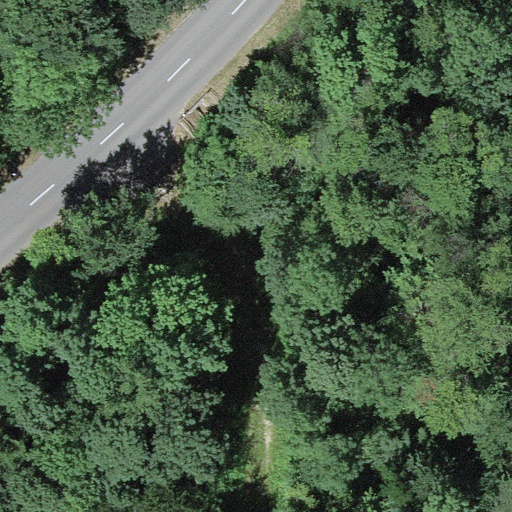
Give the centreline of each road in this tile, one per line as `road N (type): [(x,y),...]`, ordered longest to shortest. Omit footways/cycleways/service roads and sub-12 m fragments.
road 1 (track): [(254,511),(252,285),(192,199),(117,130)]
road 2 (tertiary): [(0,228),(117,130),(244,0)]
